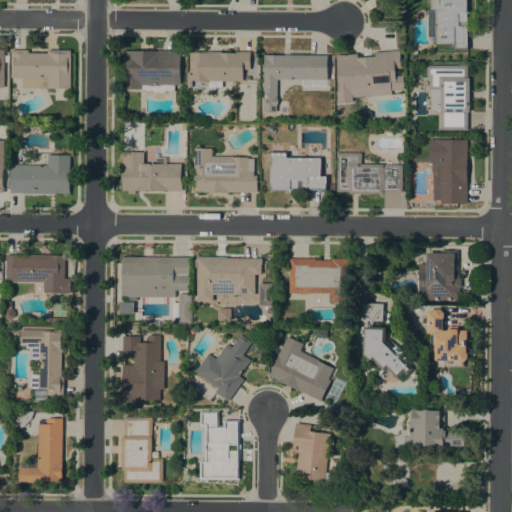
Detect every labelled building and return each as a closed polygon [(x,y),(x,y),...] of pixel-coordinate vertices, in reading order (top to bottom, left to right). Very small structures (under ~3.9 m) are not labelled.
[(434,10),(430,10),(429,0),(468,0),(469,49),(453,50),(453,44),(435,45),(435,32),(434,10)] [(0,49),(4,49),(4,55),(8,55),(8,62),(4,62),(4,87),(0,87),(0,49)] [(70,88),(22,88),(22,77),(11,77),(11,49),(28,49),(28,53),(47,53),(47,50),(71,50),(70,88)] [(140,89),(124,89),(124,51),(156,51),(156,50),(180,50),(180,84),(174,84),(174,91),(164,91),(164,93),(153,93),(153,91),(140,91),(140,89)] [(357,53),(357,58),(375,56),(374,52),(399,50),(401,68),(394,68),(395,76),(403,75),(404,89),(391,90),(391,93),(352,97),(352,102),(337,103),(336,91),(339,91),(336,55),(357,53)] [(221,88),(208,87),(208,83),(200,83),(200,81),(192,81),(192,87),(187,87),(187,72),(189,72),(189,52),(194,52),(194,51),(250,51),(250,70),(242,70),(242,81),(222,81),(221,88)] [(263,74),(264,74),(264,55),(327,55),(327,86),(301,86),(301,79),(277,79),(277,104),(276,104),(276,112),(262,111),(263,74)] [(468,65),(468,77),(470,77),(469,112),(468,112),(468,130),(440,130),(440,89),(429,89),(429,77),(427,77),(427,65),(468,65)] [(451,139),(455,139),(455,136),(460,136),(460,139),(467,139),(467,203),(440,203),(440,200),(433,200),(433,172),(432,172),(432,162),(429,162),(429,139),(446,139),(446,135),(451,136),(451,139)] [(269,151),(288,151),(288,156),(320,156),(320,143),(329,143),(329,175),(327,175),(327,190),(325,190),(325,198),(321,198),(321,190),(269,190),(269,151)] [(194,148),(211,148),(211,156),(233,156),(233,157),(248,157),(248,158),(254,158),(254,172),(253,172),(253,175),(257,175),(256,192),(228,192),(204,192),(204,191),(194,191),(194,148)] [(181,163),(181,174),(182,174),(182,191),(122,190),(123,151),(143,151),(143,163),(155,163),(155,153),(158,153),(158,154),(159,154),(159,156),(159,157),(166,157),(166,163),(181,163)] [(337,152),(361,153),(361,164),(383,164),(402,164),(402,191),(383,192),(383,193),(349,193),(349,191),(337,191),(337,152)] [(23,193),(10,193),(10,165),(48,165),(48,155),(70,155),(69,167),(69,193),(57,193),(57,194),(23,193)] [(441,253),(441,250),(457,250),(457,271),(458,271),(458,277),(457,277),(461,277),(461,287),(458,287),(458,288),(459,288),(459,296),(458,296),(458,299),(418,299),(418,264),(426,264),(426,253),(441,253)] [(65,254),(64,278),(71,278),(70,293),(64,293),(64,292),(43,292),(43,281),(6,281),(6,254),(65,254)] [(189,257),(189,289),(175,289),(175,297),(122,296),(122,256),(189,257)] [(226,256),(226,258),(261,258),(261,264),(261,274),(254,274),(254,294),(212,294),(212,301),(197,300),(197,261),(196,261),(196,267),(193,267),(193,259),(196,259),(196,256),(226,256)] [(289,258),(316,258),(316,260),(331,260),(331,258),(347,258),(346,302),(330,301),(330,293),(289,292),(289,258)] [(259,283),(272,283),(271,305),(258,305),(259,283)] [(191,322),(190,322),(190,325),(183,325),(183,326),(175,326),(175,320),(173,320),(173,302),(178,302),(178,293),(191,293),(191,322)] [(14,310),(15,313),(14,317),(10,319),(6,317),(5,314),(5,311),(6,309),(6,301),(11,301),(11,309),(14,310)] [(383,303),(383,321),(361,320),(362,302),(383,303)] [(217,307),(231,307),(231,319),(217,319),(217,307)] [(435,309),(440,309),(444,312),(444,317),(443,319),(443,330),(448,330),(448,326),(458,326),(458,330),(467,330),(466,352),(468,353),(467,358),(464,361),(463,361),(463,366),(444,366),(444,360),(435,360),(435,350),(431,350),(430,333),(427,333),(427,310),(434,310),(435,309)] [(365,326),(386,327),(386,339),(394,347),(395,346),(398,346),(400,346),(403,347),(405,348),(406,350),(408,352),(408,355),(408,359),(407,361),(414,368),(408,375),(405,371),(398,378),(388,368),(385,371),(373,360),(371,362),(364,354),(365,326)] [(64,330),(64,352),(61,352),(61,372),(64,372),(63,395),(59,395),(47,395),(47,388),(31,388),(31,373),(38,374),(38,360),(30,360),(30,348),(26,348),(26,343),(20,343),(20,329),(64,330)] [(239,375),(243,379),(227,401),(215,392),(217,388),(195,371),(208,353),(215,358),(226,343),(231,346),(240,334),(251,342),(242,354),(246,357),(247,357),(250,360),(239,375)] [(160,361),(163,361),(163,389),(159,389),(159,400),(122,400),(122,364),(134,365),(134,357),(122,357),(122,336),(140,336),(140,342),(147,342),(147,335),(160,335),(160,361)] [(277,358),(276,357),(280,350),(277,348),(280,343),(282,345),(287,336),(302,344),(299,350),(318,360),(333,368),(327,379),(330,380),(320,401),(268,375),(277,358)] [(409,410),(413,410),(413,409),(417,409),(417,410),(424,410),(424,409),(430,409),(430,410),(444,410),(444,427),(465,428),(465,446),(449,445),(449,441),(443,441),(443,444),(443,446),(437,446),(437,444),(430,444),(430,445),(424,445),(424,444),(414,444),(414,436),(409,436),(409,410)] [(31,418),(23,426),(15,429),(15,411),(33,411),(31,418)] [(200,479),(200,460),(205,460),(205,426),(199,426),(199,411),(219,411),(219,426),(223,426),(223,419),(239,419),(240,479),(200,479)] [(123,482),(124,470),(122,470),(122,435),(124,435),(124,417),(151,417),(151,458),(162,458),(162,482),(123,482)] [(62,460),(62,481),(41,481),(41,482),(19,481),(19,467),(21,467),(21,466),(36,457),(37,457),(38,423),(46,423),(46,418),(62,418),(62,460)] [(295,477),(298,451),(292,451),(295,423),(310,424),(310,431),(330,433),(325,472),(333,473),(332,480),(324,479),(324,481),(295,477)]
